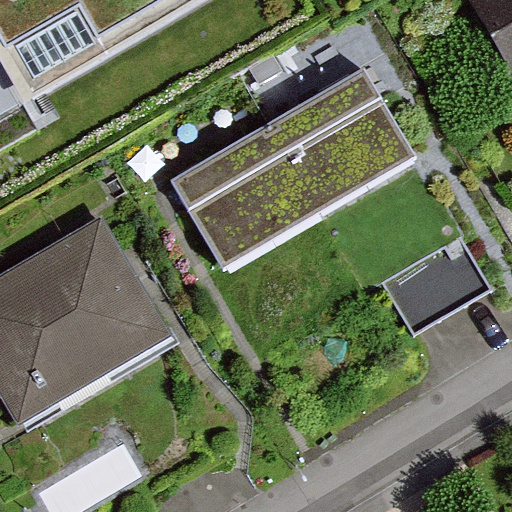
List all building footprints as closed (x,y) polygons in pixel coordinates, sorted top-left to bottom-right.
[(205,0),(0,0),(0,33),(8,47),(77,7),(107,58),(205,0)] [(511,0),(482,0),(479,2),(511,59),(511,0)] [(362,79),(270,132),(318,214),(409,162),(362,79)] [(270,132),(178,185),(226,267),(318,214),(270,132)] [(169,336),(103,223),(0,282),(0,376),(25,420),(169,336)] [(464,301),(491,288),(475,253),(448,265),(464,301)] [(88,499),(141,483),(133,456),(80,471),(88,499)]
